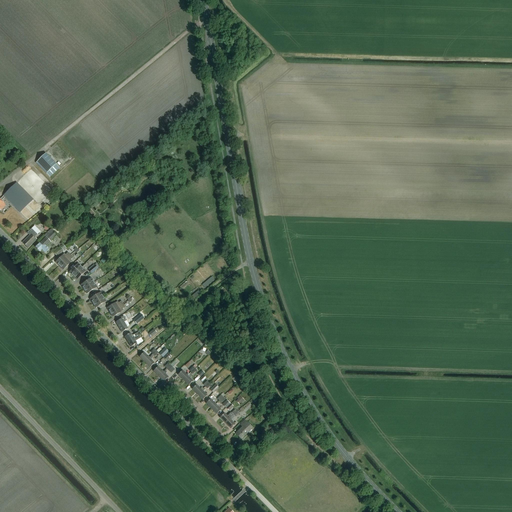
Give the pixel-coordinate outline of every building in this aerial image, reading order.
[(59,168),(50,159),(46,154),(36,163),(49,178),(59,168)] [(20,213),(33,200),(17,183),(3,196),(4,196),(0,200),(0,199),(0,210),(0,211),(6,206),(1,201),(5,198),(20,213)] [(86,213),(90,218),(94,214),(90,210),(86,213)] [(30,236),(22,243),(28,249),(37,240),(35,238),(37,235),(31,229),(27,233),(30,236)] [(50,242),(57,235),(52,229),(44,236),(46,238),(36,248),(40,252),(41,250),(45,254),(49,250),(46,247),(51,243),(50,242)] [(63,245),(54,253),(57,257),(67,249),(63,245)] [(64,254),(55,263),(59,267),(70,256),(68,253),(66,255),(64,254)] [(70,256),(59,267),(63,270),(72,262),(71,260),(73,258),(70,256)] [(78,264),(69,273),(73,277),(82,268),(78,264)] [(88,271),(91,274),(99,267),(96,264),(88,271)] [(77,280),(86,272),(82,268),(73,277),(77,280)] [(211,278),(202,286),(205,289),(215,280),(212,277),(211,278)] [(91,279),(81,285),(84,290),(94,283),(91,279)] [(187,281),(179,288),(181,290),(188,283),(187,281)] [(87,294),(97,288),(94,283),(84,290),(87,294)] [(197,292),(189,299),(192,302),(201,294),(198,291),(196,292),(197,292)] [(100,293),(90,299),(93,304),(103,297),(100,293)] [(106,302),(103,297),(93,304),(96,309),(106,302)] [(107,308),(110,313),(121,307),(123,305),(122,302),(119,304),(118,302),(107,308)] [(121,307),(110,313),(113,318),(123,311),(122,310),(125,308),(123,305),(121,307)] [(141,314),(133,321),(137,325),(144,319),(141,314)] [(128,329),(127,328),(129,326),(126,321),(123,317),(121,318),(121,319),(116,323),(122,333),(128,329)] [(124,337),(128,343),(139,336),(138,335),(137,333),(132,336),(130,334),(124,337)] [(139,336),(128,343),(131,347),(137,344),(135,342),(141,338),(139,336)] [(156,351),(152,355),(155,357),(158,353),(161,350),(159,348),(156,351)] [(139,357),(145,363),(149,358),(144,353),(139,357)] [(163,358),(167,362),(172,356),(169,353),(163,358)] [(154,364),(151,360),(154,356),(153,355),(149,358),(145,363),(150,368),(154,364)] [(174,361),(170,365),(167,369),(169,371),(176,363),(174,361)] [(159,377),(163,372),(158,367),(153,371),(159,377)] [(163,372),(159,377),(164,382),(168,378),(165,374),(167,372),(165,371),(163,372)] [(178,375),(183,381),(188,376),(182,371),(178,375)] [(188,376),(183,381),(188,386),(193,382),(188,376)] [(192,390),(197,395),(203,389),(202,388),(200,389),(196,385),(192,390)] [(216,385),(210,391),(213,394),(219,388),(216,385)] [(203,389),(197,395),(203,400),(207,396),(203,392),(205,390),(204,388),(203,389)] [(206,404),(211,409),(216,405),(210,399),(206,404)] [(218,402),(216,405),(211,409),(216,415),(221,410),(217,406),(220,404),(218,402)] [(220,418),(225,424),(236,413),(237,413),(235,410),(231,413),(227,417),(224,414),(220,418)] [(268,410),(265,413),(270,418),(273,416),(268,410)] [(231,421),(235,417),(235,418),(239,414),(237,413),(236,413),(225,424),(230,429),(235,425),(231,421)] [(253,429),(245,420),(240,425),(242,427),(235,434),(241,440),(253,429)]
